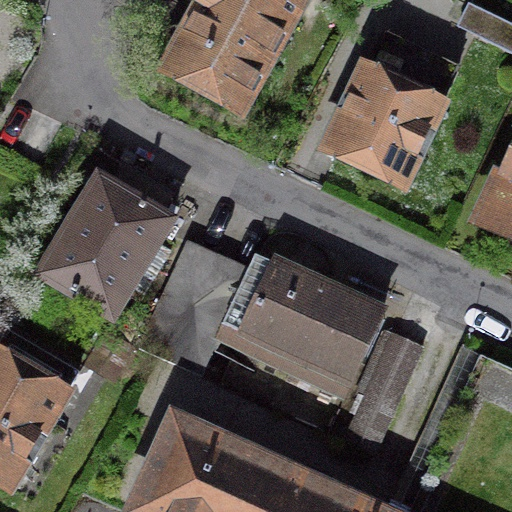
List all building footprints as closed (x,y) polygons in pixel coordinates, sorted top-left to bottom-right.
[(303,0),(189,0),(189,2),(202,9),(168,71),(242,112),(303,0)] [(511,26),(487,15),(476,39),(511,55),(511,26)] [(459,72),(383,36),(328,153),(404,188),(459,72)] [(511,248),(511,123),(464,226),(511,248)] [(172,224),(99,179),(39,279),(114,325),(172,224)] [(383,317),(257,259),(247,279),(184,250),(139,348),(203,378),(220,341),(346,399),(383,317)] [(79,374),(8,332),(0,345),(0,485),(10,491),(79,374)] [(134,350),(107,333),(87,366),(114,382),(134,350)] [(423,349),(393,335),(345,442),(375,455),(423,349)] [(511,511),(511,373),(479,358),(410,511),(511,511)] [(333,511),(337,503),(297,485),(301,477),(222,442),(218,450),(176,431),(139,511),(333,511)] [(356,511),(337,503),(333,511),(408,511),(393,505),(390,511),(356,511)]
